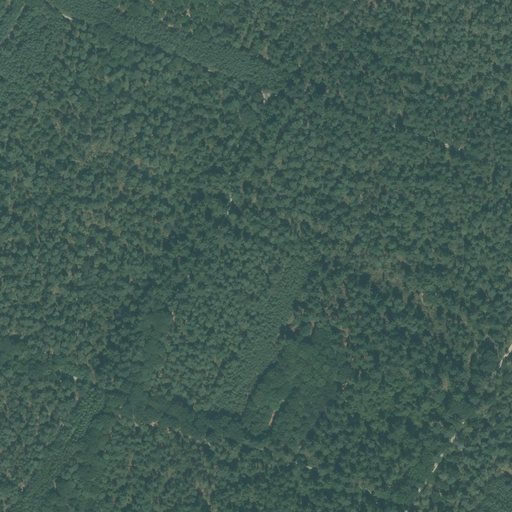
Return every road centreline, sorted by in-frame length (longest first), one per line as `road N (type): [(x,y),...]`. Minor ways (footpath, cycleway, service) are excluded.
road 1 (track): [(511,175),(290,91),(268,94)]
road 2 (unknown): [(6,511),(84,373),(0,334)]
road 3 (track): [(405,511),(511,341)]
road 4 (unknown): [(479,511),(448,478),(511,381)]
road 5 (track): [(39,511),(114,393)]
road 6 (track): [(0,350),(114,393)]
